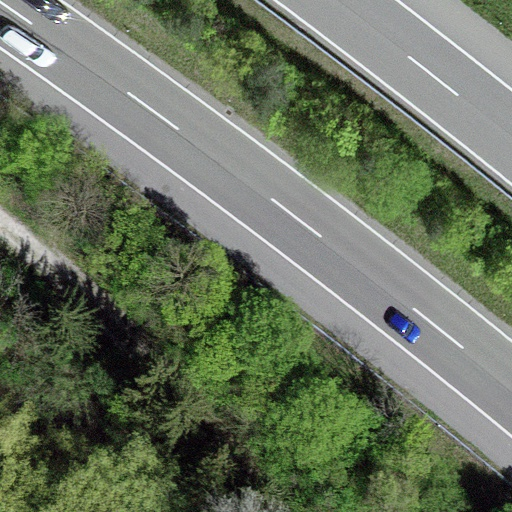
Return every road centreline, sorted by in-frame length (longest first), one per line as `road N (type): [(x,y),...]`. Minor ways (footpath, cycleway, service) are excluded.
road 1 (motorway): [(0,2),(305,224),(511,389)]
road 2 (track): [(262,511),(76,288),(0,224)]
road 3 (motorway): [(511,139),(333,0)]
